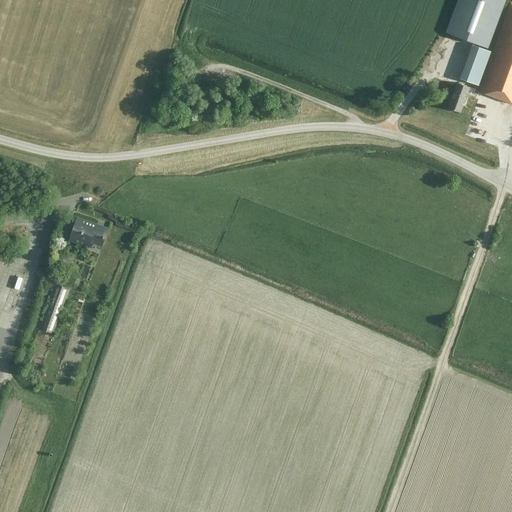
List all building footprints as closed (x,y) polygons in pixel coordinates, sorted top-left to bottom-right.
[(489,47),(505,2),(500,0),(457,0),(446,32),(489,47)] [(511,102),(511,2),(510,2),(478,90),(511,102)] [(491,52),(472,45),(460,79),(478,86),(491,52)] [(460,113),(469,86),(457,82),(447,108),(460,113)] [(69,240),(89,247),(90,243),(101,246),(104,239),(106,231),(95,227),(96,225),(77,218),(69,240)] [(54,333),(70,289),(54,284),(38,328),(54,333)]
